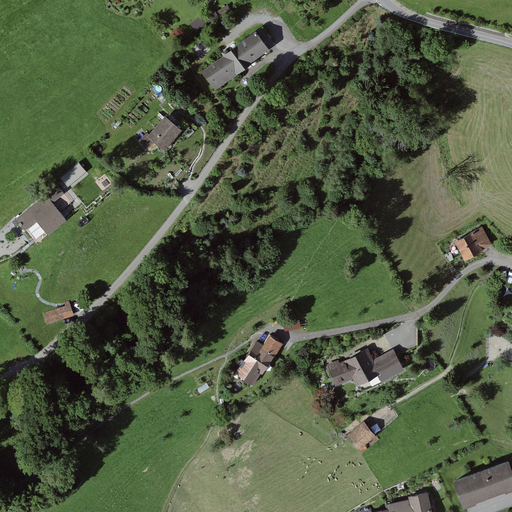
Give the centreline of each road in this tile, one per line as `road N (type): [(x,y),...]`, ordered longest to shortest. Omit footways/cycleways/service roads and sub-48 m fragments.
road 1 (residential): [(511,265),(499,260),(468,269),(405,320),(306,336),(262,333)]
road 2 (residential): [(384,0),(428,23),(511,44)]
